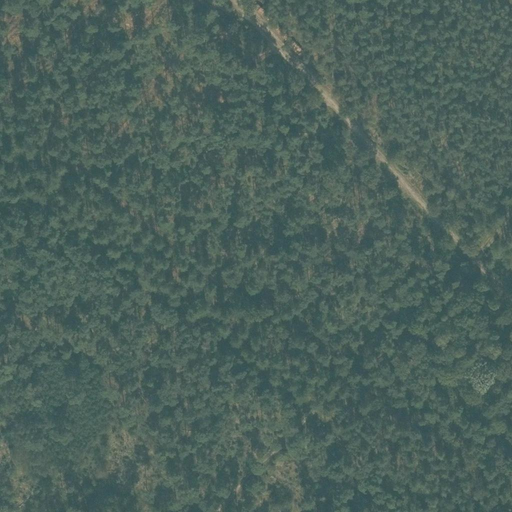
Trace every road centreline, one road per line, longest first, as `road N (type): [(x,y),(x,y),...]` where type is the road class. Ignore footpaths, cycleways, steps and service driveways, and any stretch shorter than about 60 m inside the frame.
road 1 (track): [(210,511),(342,375)]
road 2 (track): [(477,262),(342,375)]
